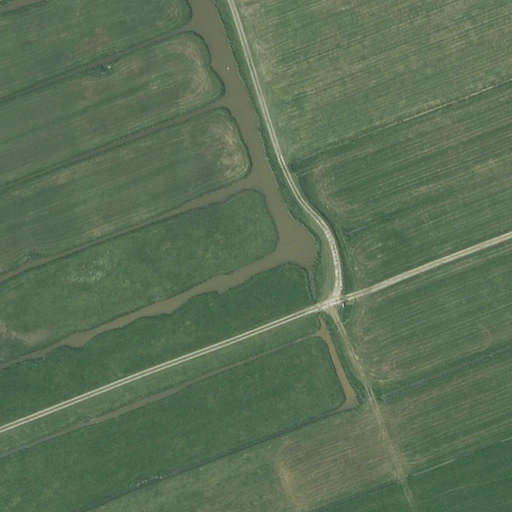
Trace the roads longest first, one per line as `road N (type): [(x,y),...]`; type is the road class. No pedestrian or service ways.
road 1 (track): [(415,511),(334,300),(338,278),(320,223),(296,195),(227,0)]
road 2 (track): [(0,429),(334,300)]
road 3 (track): [(511,235),(334,300)]
